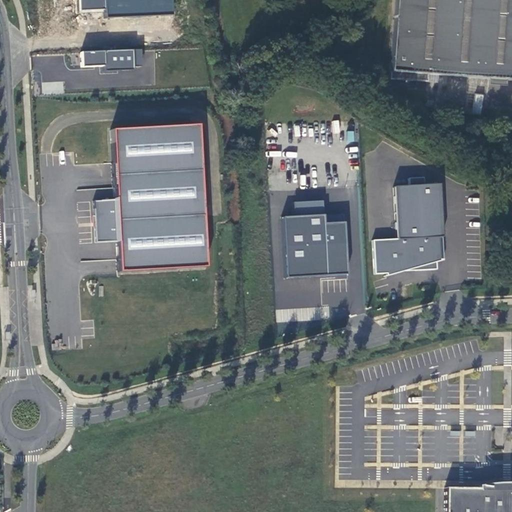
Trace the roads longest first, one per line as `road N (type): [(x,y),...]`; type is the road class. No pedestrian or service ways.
road 1 (unclassified): [(52,419),(110,414),(438,320),(511,314)]
road 2 (tertiary): [(0,20),(14,219)]
road 3 (tertiary): [(14,219),(25,390)]
